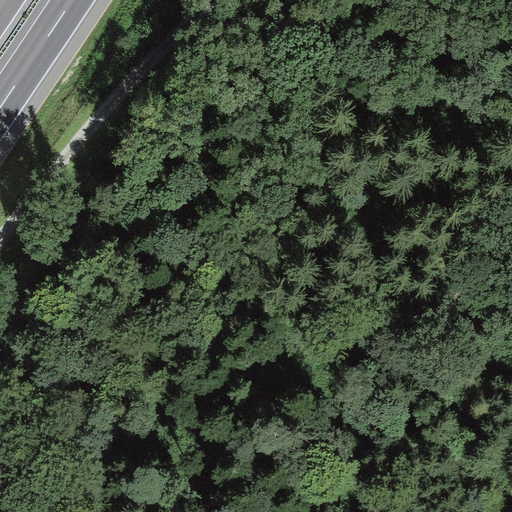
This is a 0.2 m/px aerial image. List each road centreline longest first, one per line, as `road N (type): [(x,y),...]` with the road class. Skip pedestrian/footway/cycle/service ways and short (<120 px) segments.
road 1 (track): [(207,0),(102,105),(0,239)]
road 2 (motorway): [(0,107),(72,0)]
